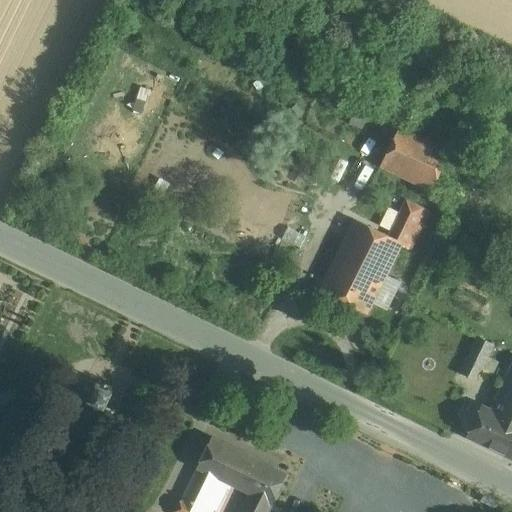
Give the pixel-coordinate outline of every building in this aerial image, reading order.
[(451,149),(401,125),(380,166),(431,191),(451,149)] [(429,211),(406,199),(388,235),(402,243),(401,245),(411,249),(429,211)] [(388,235),(353,218),(318,290),(368,314),(373,303),(386,309),(400,282),(386,276),(401,245),(402,243),(388,235)] [(245,265),(236,282),(247,288),(256,270),(245,265)] [(478,336),(459,372),(477,381),(495,345),(478,336)] [(80,392),(57,438),(54,436),(47,449),(55,453),(58,455),(56,458),(59,460),(61,456),(76,464),(74,467),(77,468),(79,465),(82,467),(83,464),(80,462),(84,454),(92,457),(115,409),(106,405),(114,389),(111,388),(112,386),(99,380),(98,382),(96,381),(93,387),(85,383),(80,392)] [(511,383),(505,381),(492,408),(511,417),(511,383)] [(511,417),(492,408),(483,404),(467,437),(511,458),(511,417)] [(267,511),(286,474),(212,437),(182,498),(204,509),(219,479),(249,493),(239,511),(267,511)] [(210,511),(204,509),(182,498),(174,511),(210,511)]
